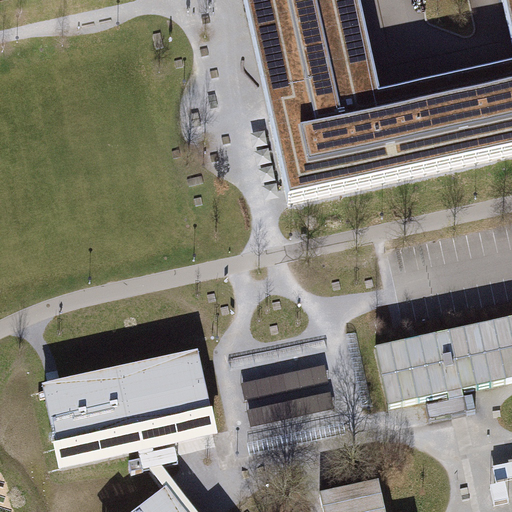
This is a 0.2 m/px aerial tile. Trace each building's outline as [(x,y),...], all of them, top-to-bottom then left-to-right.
[(290,211),(511,161),(511,0),(0,0),(0,9),(41,0),(244,0),(258,64),(290,211)] [(511,382),(511,323),(378,353),(390,410),(511,382)] [(197,351),(40,385),(59,470),(216,435),(197,351)] [(244,380),(252,428),(336,413),(327,365),(244,380)] [(323,511),(385,511),(379,481),(319,493),(323,511)] [(184,511),(165,486),(131,511),(184,511)]
